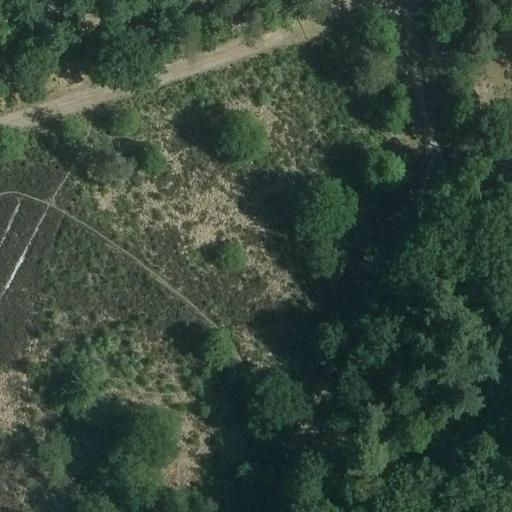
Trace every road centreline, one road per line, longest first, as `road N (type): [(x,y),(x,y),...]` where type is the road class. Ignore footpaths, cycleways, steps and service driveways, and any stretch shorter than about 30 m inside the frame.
road 1 (track): [(385,0),(0,124)]
road 2 (track): [(446,162),(280,511)]
road 3 (track): [(511,381),(446,162)]
road 4 (track): [(446,162),(399,0)]
